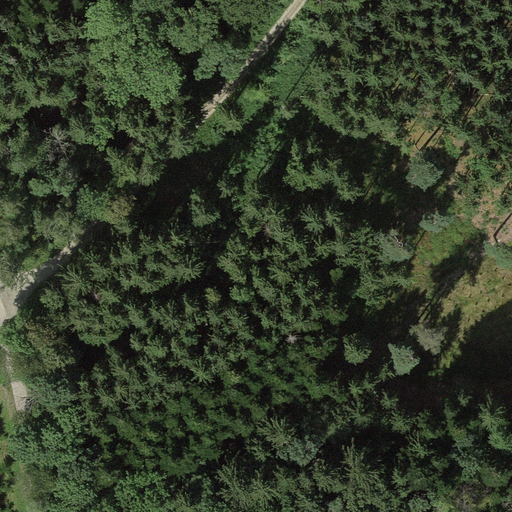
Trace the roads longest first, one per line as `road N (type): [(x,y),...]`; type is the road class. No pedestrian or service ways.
road 1 (track): [(294,0),(6,307)]
road 2 (track): [(37,511),(0,296)]
